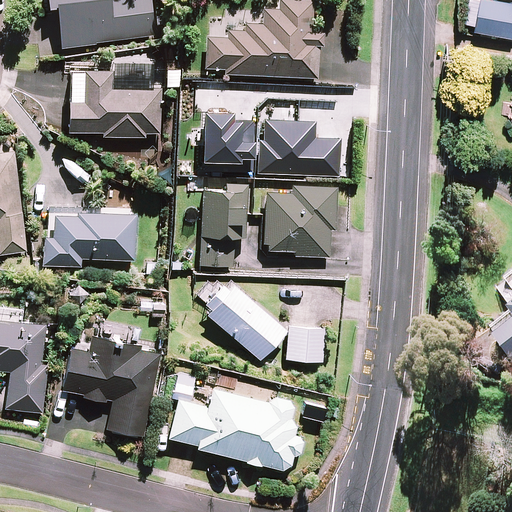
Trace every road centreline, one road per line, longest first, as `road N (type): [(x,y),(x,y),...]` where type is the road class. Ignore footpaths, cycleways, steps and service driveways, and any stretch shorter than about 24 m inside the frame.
road 1 (tertiary): [(359,511),(392,314),(407,0)]
road 2 (residential): [(0,464),(194,511)]
